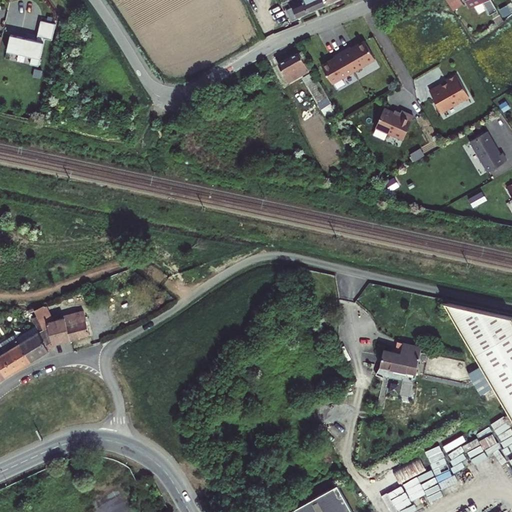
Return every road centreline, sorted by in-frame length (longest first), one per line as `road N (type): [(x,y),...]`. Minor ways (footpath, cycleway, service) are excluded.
road 1 (residential): [(511,306),(275,254),(230,271),(106,350)]
road 2 (unclassified): [(93,0),(146,80),(172,93),(380,0)]
road 3 (track): [(188,298),(130,263),(37,295),(0,296)]
road 4 (tertiary): [(116,442),(73,441),(0,472)]
